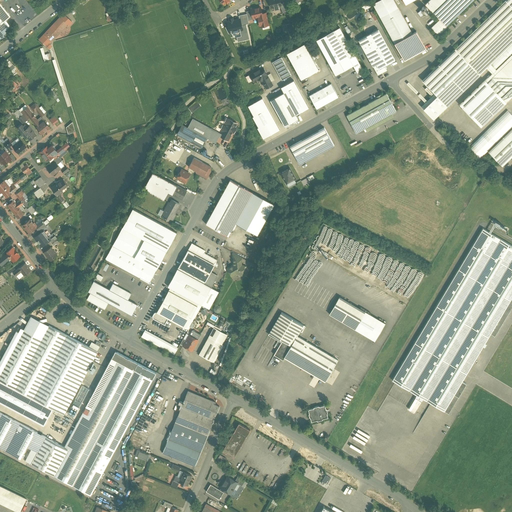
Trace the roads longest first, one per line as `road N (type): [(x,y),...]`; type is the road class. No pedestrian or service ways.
road 1 (residential): [(128,338),(218,177),(389,80)]
road 2 (residential): [(234,395),(411,504)]
road 3 (residential): [(389,80),(430,56),(489,0)]
road 4 (residential): [(234,395),(185,511)]
road 5 (residential): [(128,338),(234,395)]
